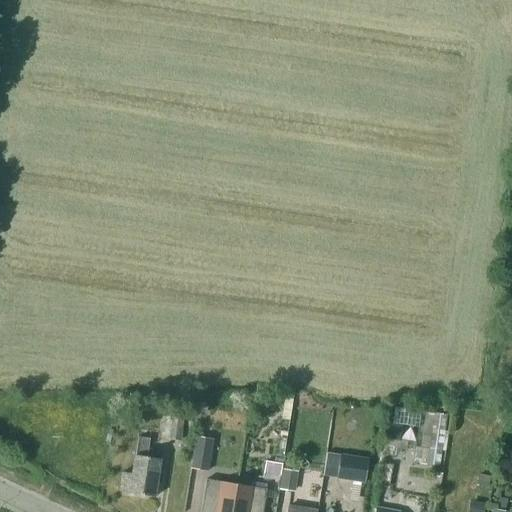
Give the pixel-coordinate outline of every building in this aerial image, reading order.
[(434,413),(427,466),(439,467),(446,415),(434,413)] [(172,414),(168,438),(180,440),(184,416),(172,414)] [(401,424),(386,422),(383,438),(399,440),(401,424)] [(270,427),(263,473),(280,475),(287,430),(270,427)] [(154,497),(160,459),(154,458),(156,450),(147,448),(149,439),(138,437),(136,455),(135,455),(132,473),(122,472),(120,491),(154,497)] [(192,469),(208,471),(213,440),(197,437),(192,469)] [(341,455),(337,478),(365,483),(368,459),(341,455)] [(478,474),(476,485),(488,487),(490,476),(478,474)] [(200,511),(231,511),(236,484),(206,479),(200,511)] [(231,511),(262,511),(267,489),(236,484),(231,511)] [(305,486),(301,511),(304,511),(311,511),(315,487),(305,486)] [(483,511),(485,503),(473,501),(470,511),(483,511)]
